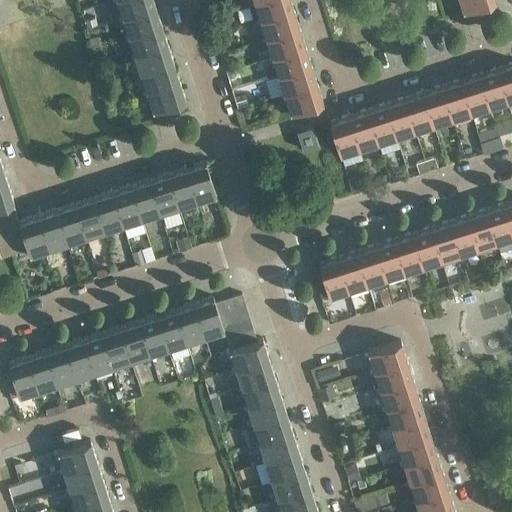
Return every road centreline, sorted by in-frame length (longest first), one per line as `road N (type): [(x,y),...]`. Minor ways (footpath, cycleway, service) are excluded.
road 1 (residential): [(475,511),(410,308),(290,347)]
road 2 (residential): [(226,133),(31,196),(0,98)]
road 3 (residential): [(511,42),(340,96),(309,0)]
road 4 (residential): [(0,325),(259,241)]
road 5 (residential): [(259,241),(511,159)]
road 6 (residential): [(132,511),(99,409),(0,440)]
road 7 (residential): [(344,511),(290,347)]
road 8 (residential): [(226,133),(183,0)]
